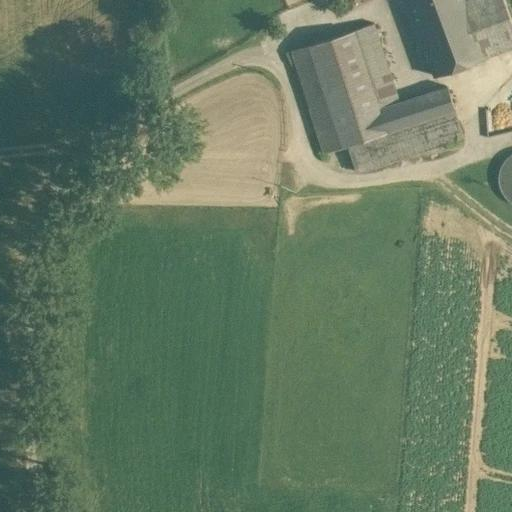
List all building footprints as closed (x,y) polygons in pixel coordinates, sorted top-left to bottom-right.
[(465,0),(407,0),(421,40),(443,32),(439,19),(469,9),(467,3),(465,0)] [(511,23),(504,0),(474,0),(467,3),(469,9),(486,61),(511,52),(511,23)] [(469,9),(439,19),(443,32),(421,40),(434,78),(486,61),(469,9)] [(398,104),(373,25),(352,31),(377,111),(398,104)] [(352,31),(306,45),(325,106),(338,148),(344,146),(384,134),(377,111),(352,31)] [(325,106),(306,45),(290,50),(309,111),(325,106)] [(398,104),(377,111),(384,134),(453,113),(446,90),(398,104)] [(325,106),(309,111),(322,153),(338,148),(325,106)] [(384,134),(344,146),(352,173),(461,140),(453,113),(384,134)] [(511,156),(504,162),(497,172),(495,183),(498,194),(504,203),(511,208),(511,156)]
